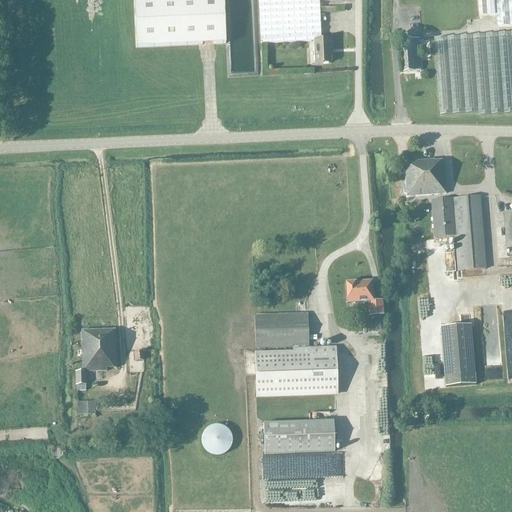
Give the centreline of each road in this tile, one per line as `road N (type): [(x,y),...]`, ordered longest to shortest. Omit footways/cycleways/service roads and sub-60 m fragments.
road 1 (unclassified): [(0,147),(511,131)]
road 2 (unknown): [(352,465),(348,363),(321,279),(326,260),(358,241),(366,226),(355,0)]
